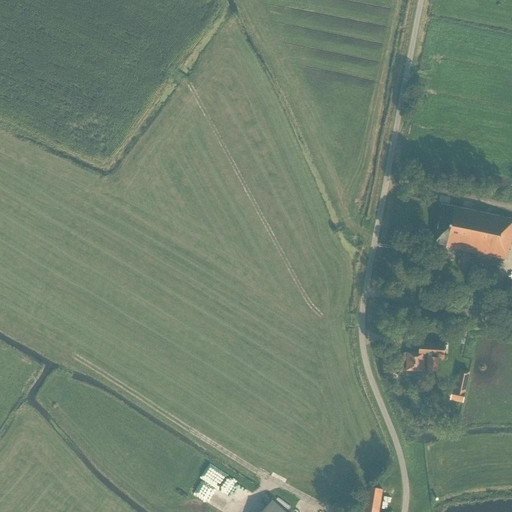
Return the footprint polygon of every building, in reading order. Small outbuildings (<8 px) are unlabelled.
[(509,251),(511,236),(511,219),(441,205),(433,243),(446,246),(446,248),(505,260),(507,250),(509,251)] [(443,360),(444,344),(419,342),(418,354),(407,353),(404,353),(403,355),(402,359),(404,361),(407,361),(406,371),(420,372),(429,372),(436,373),(438,359),(443,360)] [(462,403),(469,373),(460,371),(453,401),(462,403)] [(378,511),(382,489),(367,487),(364,505),(351,503),(349,511),(378,511)] [(283,511),(272,501),(262,511),(283,511)] [(396,511),(397,504),(384,503),(384,509),(388,509),(388,511),(396,511)]
